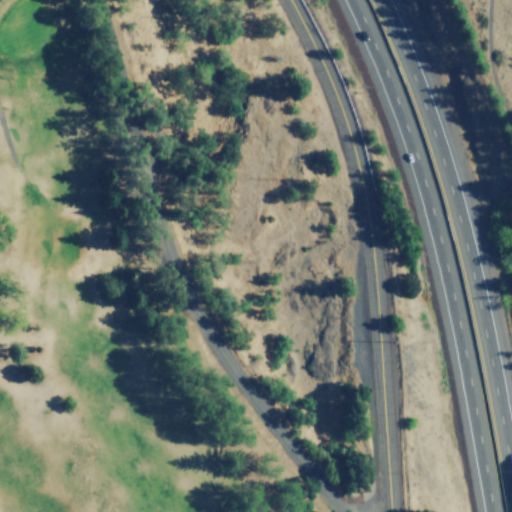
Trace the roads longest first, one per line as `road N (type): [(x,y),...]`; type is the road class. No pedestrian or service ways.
road 1 (motorway): [(344,0),(402,139),(459,334),(490,511)]
road 2 (tertiary): [(286,0),(340,100),(354,147),(372,248),(390,511)]
road 3 (motorway): [(511,491),(474,280),(435,132),(379,0)]
